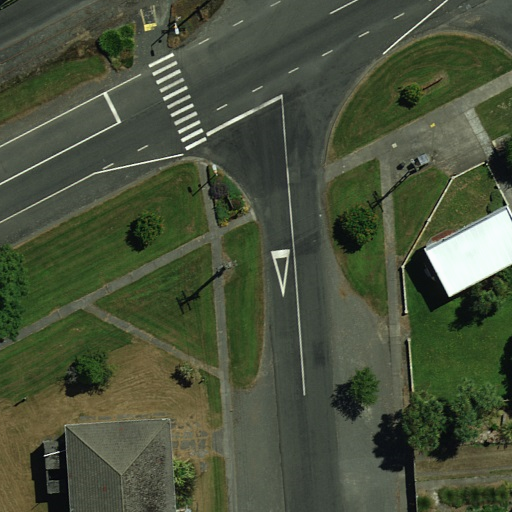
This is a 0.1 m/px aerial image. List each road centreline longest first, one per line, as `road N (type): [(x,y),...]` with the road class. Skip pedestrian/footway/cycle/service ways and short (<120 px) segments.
road 1 (residential): [(279,40),(312,511)]
road 2 (secondary): [(279,40),(0,183)]
